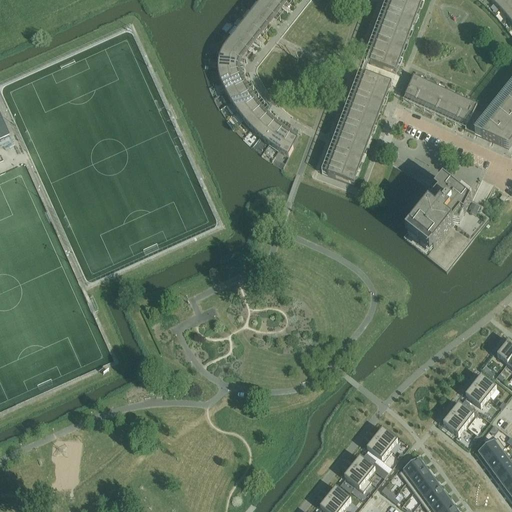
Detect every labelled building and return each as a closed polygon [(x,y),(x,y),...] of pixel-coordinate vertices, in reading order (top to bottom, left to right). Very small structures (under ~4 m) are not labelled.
[(275,18),(282,10),(269,0),(264,0),(260,6),(275,18)] [(269,0),(282,10),(289,1),(286,0),(269,0)] [(388,0),(323,173),(322,176),(354,188),(425,0),(388,0)] [(509,152),(511,148),(511,0),(474,0),(475,0),(484,8),(492,16),(500,24),(507,33),(511,40),(511,88),(489,118),(476,112),(467,127),(465,132),(509,152)] [(268,27),(275,18),(260,6),(253,15),(268,27)] [(268,27),(253,15),(246,23),(262,35),(268,27)] [(262,35),(246,23),(240,32),(255,44),(262,35)] [(255,44),(240,32),(233,40),(248,52),(255,44)] [(248,52),(233,40),(226,48),(241,61),(248,52)] [(241,61),(226,48),(225,50),(224,52),(222,54),(222,56),(221,57),(220,60),(239,66),(239,64),(240,63),(241,62),(241,61)] [(218,72),(238,71),(238,70),(238,68),(238,67),(239,66),(220,60),(219,62),(219,65),(219,66),(219,68),(218,69),(218,71),(218,72)] [(238,75),(238,72),(238,71),(218,72),(219,75),(219,78),(220,81),(220,83),(221,85),(239,77),(238,75)] [(226,95),(243,87),(239,77),(221,85),(222,87),(223,89),(224,92),(225,94),(226,95)] [(425,84),(414,79),(405,98),(416,103),(425,84)] [(425,84),(416,103),(426,108),(435,89),(425,84)] [(231,105),(248,95),(243,87),(226,95),(227,97),(229,101),(231,105)] [(435,89),(426,108),(437,113),(446,93),(435,89)] [(446,93),(437,113),(447,118),(456,98),(446,93)] [(237,115),(253,104),(248,95),(231,105),(233,108),(236,113),(237,115)] [(456,98),(447,118),(458,122),(467,103),(456,98)] [(467,127),(476,112),(477,108),(467,103),(458,122),(467,127)] [(244,124),(259,111),(253,104),(237,115),(239,117),(241,120),(244,124)] [(252,132),(266,119),(259,111),(244,124),(246,126),(249,129),(252,132)] [(0,144),(11,139),(0,115),(0,144)] [(260,140),(273,126),(266,119),(252,132),(257,137),(260,140)] [(269,147),(281,132),(273,126),(260,140),(265,144),(269,147)] [(279,154),(289,137),(281,132),(269,147),(279,154)] [(289,160),(298,143),(289,137),(279,154),(289,160)] [(490,221),(482,215),(485,210),(471,203),(470,205),(464,200),(471,191),(462,184),(455,192),(443,183),(435,194),(439,197),(437,199),(404,241),(447,275),(477,237),(490,221)] [(508,200),(503,197),(500,201),(504,205),(508,200)] [(511,346),(509,344),(497,360),(507,367),(511,361),(511,346)] [(482,380),(474,389),(489,401),(497,392),(482,380)] [(474,389),(466,399),(481,411),(489,401),(474,389)] [(459,408),(451,417),(466,430),(468,431),(476,421),(471,417),(459,408)] [(474,413),(471,417),(476,421),(479,417),(474,413)] [(451,417),(443,427),(459,439),(466,430),(451,417)] [(383,433),(375,442),(390,455),(391,454),(398,445),(383,433)] [(498,441),(478,455),(486,465),(503,452),(504,453),(506,451),(505,451),(498,441)] [(375,442),(367,452),(369,454),(384,466),(392,456),(391,454),(390,455),(375,442)] [(503,452),(486,465),(493,475),(511,462),(504,453),(503,452)] [(369,454),(367,456),(371,460),(376,464),(375,465),(389,477),(393,473),(384,466),(369,454)] [(360,461),(353,471),(368,483),(368,482),(376,473),(360,461)] [(419,462),(399,476),(407,486),(426,472),(419,462)] [(511,464),(511,462),(493,475),(500,485),(511,475),(511,464)] [(353,471),(345,481),(364,496),(371,486),(372,485),(368,482),(368,483),(353,471)] [(426,472),(407,486),(414,496),(433,482),(426,472)] [(511,475),(500,485),(507,494),(511,490),(511,475)] [(433,482),(414,496),(421,506),(441,491),(433,482)] [(336,491),(328,501),(342,511),(344,511),(351,503),(336,491)] [(421,506),(425,511),(432,511),(448,501),(441,491),(421,506)] [(342,511),(328,501),(320,511),(321,511),(342,511)] [(448,501),(432,511),(452,511),(455,510),(448,501)]
